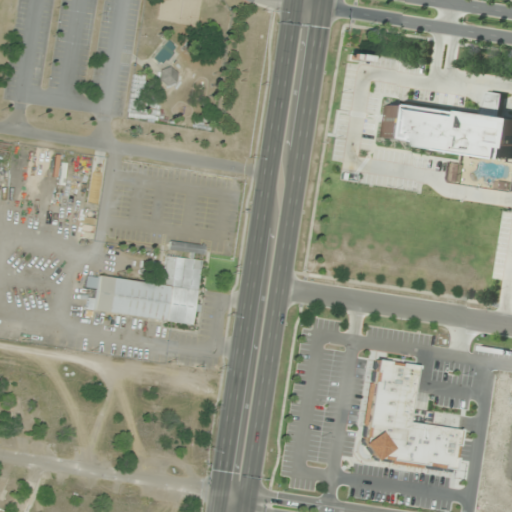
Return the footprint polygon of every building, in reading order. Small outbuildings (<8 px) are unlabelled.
[(151,58),(161,65),(175,47),(165,40),(151,58)] [(155,80),(168,88),(178,73),(165,65),(155,80)] [(401,103),(471,113),(472,110),(484,112),(491,91),(507,93),(503,114),(511,115),(511,159),(383,139),(383,140),(370,138),(376,104),(386,106),(386,103),(400,106),(401,103)] [(168,252),(203,255),(204,245),(169,242),(168,252)] [(91,311),(191,324),(199,261),(165,256),(161,285),(86,275),(84,288),(94,290),(91,311)] [(11,399),(11,432),(22,432),(22,399),(11,399)] [(28,511),(34,497),(22,492),(14,511),(28,511)]
